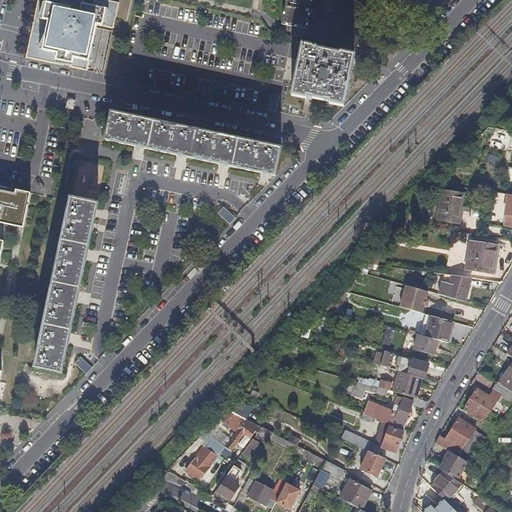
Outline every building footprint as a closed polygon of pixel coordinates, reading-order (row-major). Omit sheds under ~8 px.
[(83,3),(83,0),(60,0),(60,6),(37,1),(25,58),(80,70),(81,69),(92,15),(92,12),(92,10),(91,8),(89,7),(87,4),(83,3)] [(112,29),(118,3),(105,0),(93,0),(93,6),(94,7),(92,15),(81,69),(80,70),(86,71),(96,25),(112,29)] [(286,0),(282,24),(306,28),(308,16),(314,17),(315,9),(310,8),(311,0),(286,0)] [(291,95),(343,106),(353,57),(301,46),(291,95)] [(72,110),(74,101),(66,99),(64,109),(72,110)] [(280,149),(216,136),(157,123),(110,113),(104,140),(197,159),(274,176),(280,149)] [(489,154),(487,160),(498,163),(500,157),(489,154)] [(77,164),(80,181),(95,178),(91,161),(77,164)] [(0,223),(23,228),(30,193),(0,187),(0,223)] [(463,194),(442,191),(438,219),(459,222),(463,194)] [(511,194),(508,194),(507,206),(511,206),(511,214),(504,213),(503,214),(497,214),(496,223),(511,225),(511,194)] [(61,373),(78,294),(97,204),(70,198),(59,252),(55,269),(53,278),(34,367),(61,373)] [(230,223),(234,217),(222,207),(218,213),(230,223)] [(497,246),(470,241),(466,268),(493,273),(497,246)] [(472,277),(444,273),(439,294),(465,301),(472,277)] [(392,303),(397,304),(397,283),(389,282),(389,293),(392,293),(392,303)] [(427,291),(408,285),(403,308),(422,313),(424,305),(425,299),(427,291)] [(454,322),(432,316),(426,336),(439,340),(448,342),(454,322)] [(390,345),(393,329),(385,327),(382,344),(390,345)] [(426,336),(418,334),(414,349),(435,355),(439,340),(426,336)] [(394,354),(385,351),(381,366),(390,368),(394,354)] [(85,373),(91,367),(80,356),(74,362),(85,373)] [(402,357),(399,356),(395,369),(399,370),(423,376),(426,377),(429,366),(423,364),(423,362),(403,357),(402,357)] [(511,362),(497,382),(511,391),(511,362)] [(423,376),(399,370),(393,392),(417,398),(423,376)] [(388,395),(391,384),(356,375),(351,396),(363,399),(365,389),(388,395)] [(511,391),(497,382),(492,390),(493,390),(500,395),(501,396),(510,401),(511,398),(511,391)] [(476,387),(470,398),(489,410),(490,410),(500,395),(493,390),(489,395),(476,387)] [(369,402),(364,413),(376,418),(383,421),(405,430),(406,431),(408,426),(404,425),(413,401),(398,395),(393,410),(369,402)] [(489,410),(470,398),(463,409),(482,421),(489,410)] [(428,401),(418,399),(416,406),(425,408),(428,401)] [(234,431),(242,419),(228,409),(219,422),(234,431)] [(376,418),(364,413),(362,417),(374,422),(376,418)] [(476,428),(458,417),(445,438),(454,443),(449,451),(456,455),(460,448),(472,455),(485,437),(475,430),(476,428)] [(261,426),(246,418),(226,447),(232,451),(245,434),(250,438),(255,430),(257,432),(261,426)] [(379,433),(385,435),(382,446),(381,448),(396,453),(405,430),(383,421),(379,433)] [(261,426),(257,432),(256,435),(269,442),(271,438),(273,433),(261,426)] [(346,430),(342,438),(369,451),(373,442),(346,430)] [(273,433),(271,438),(302,455),(305,449),(273,433)] [(385,435),(379,433),(374,444),(382,446),(385,435)] [(445,438),(440,435),(435,443),(448,450),(449,451),(454,443),(445,438)] [(260,442),(253,439),(243,453),(252,458),(260,442)] [(302,455),(302,456),(323,467),(327,460),(305,449),(302,455)] [(444,458),(438,467),(443,470),(445,472),(456,455),(449,451),(448,450),(444,458)] [(386,458),(369,451),(361,468),(381,478),(385,470),(381,469),(386,458)] [(215,455),(214,454),(209,461),(207,460),(203,463),(210,469),(219,457),(215,455)] [(468,461),(456,455),(445,472),(457,480),(468,461)] [(186,470),(201,482),(202,480),(210,469),(203,463),(197,458),(186,470)] [(241,471),(245,465),(237,460),(233,466),(241,471)] [(327,460),(323,467),(320,474),(331,476),(332,473),(336,475),(340,467),(327,460)] [(210,469),(202,480),(208,484),(216,474),(210,469)] [(443,470),(430,486),(444,500),(447,503),(463,485),(457,480),(445,472),(443,470)] [(237,477),(229,473),(218,493),(230,500),(237,488),(232,485),(237,477)] [(268,499),(276,503),(285,487),(277,483),(272,492),(252,481),(255,474),(252,473),(248,480),(241,493),(265,505),(268,499)] [(329,477),(319,475),(314,485),(323,489),(329,477)] [(371,491),(353,482),(350,481),(341,500),(360,510),(362,511),(371,491)] [(276,503),(276,504),(290,511),(300,492),(286,484),(285,487),(276,503)] [(481,502),(481,503),(485,506),(482,509),(485,511),(490,506),(490,507),(493,504),(477,493),(478,499),(481,502)] [(431,504),(422,511),(455,511),(447,503),(444,500),(435,509),(431,504)]
